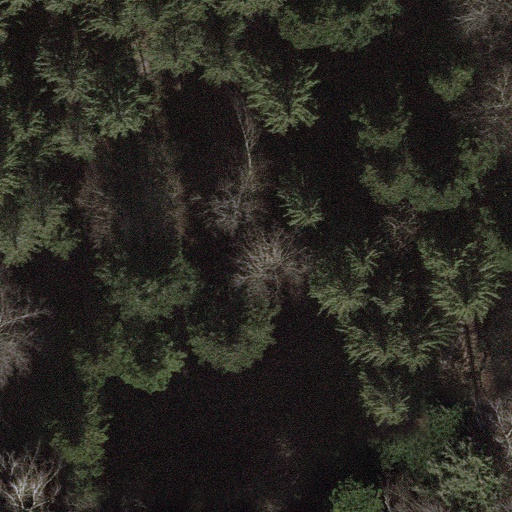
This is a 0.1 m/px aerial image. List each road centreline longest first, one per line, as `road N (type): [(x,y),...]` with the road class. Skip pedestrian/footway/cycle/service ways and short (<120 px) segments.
road 1 (track): [(314,0),(0,148)]
road 2 (track): [(350,511),(511,235)]
